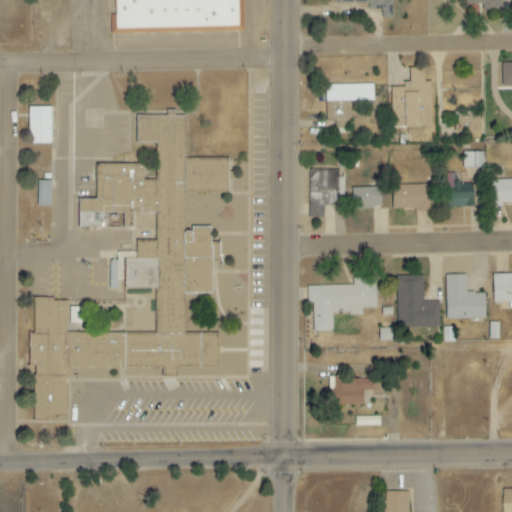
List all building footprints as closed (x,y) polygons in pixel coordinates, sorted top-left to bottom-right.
[(114,0),(115,31),(242,29),(242,0),(114,0)] [(337,0),(338,3),(373,4),(373,10),(381,10),(381,18),(391,18),(391,0),(337,0)] [(501,0),(467,0),(468,7),(501,8),(501,0)] [(511,88),(511,63),(498,64),(498,89),(511,88)] [(325,102),(373,101),(373,84),(325,85),(325,102)] [(51,107),(30,107),(29,144),(50,144),(51,107)] [(32,299),(29,430),(65,411),(66,382),(83,372),(218,376),(219,334),(183,333),(217,247),(207,229),(183,228),(184,191),(227,192),(228,159),(184,158),(185,117),(130,115),(165,183),(96,155),(94,200),(78,199),(78,234),(123,211),(122,226),(141,233),(134,253),(121,252),(120,289),(156,289),(155,335),(65,332),(66,300),(32,299)] [(483,168),(482,152),(462,152),(463,168),(483,168)] [(341,170),(308,170),(308,217),(323,217),(323,206),(338,206),(338,195),(341,195),(341,170)] [(457,177),(446,177),(445,206),(472,207),(472,184),(456,184),(457,177)] [(511,179),(488,180),(488,205),(511,204),(511,179)] [(50,181),(37,181),(37,206),(50,207),(50,181)] [(431,185),(391,185),(391,211),(432,210),(431,185)] [(352,188),(352,209),(380,208),(380,187),(352,188)] [(511,274),(492,275),(492,303),(509,303),(509,309),(511,308),(511,274)] [(445,276),(446,320),(485,319),(484,293),(466,294),(465,275),(445,276)] [(396,328),(439,328),(439,301),(423,301),(423,276),(410,276),(410,281),(396,281),(396,328)] [(307,286),(307,303),(312,303),(312,332),(332,332),(332,315),(362,315),(362,309),(375,308),(375,278),(352,278),(352,286),(307,286)] [(379,342),(391,341),(391,329),(379,329),(379,342)] [(362,406),(362,391),(372,391),(372,379),(332,380),(333,406),(362,406)] [(379,417),(355,417),(355,427),(380,427),(379,417)] [(408,511),(409,491),(384,490),(383,511),(408,511)]
